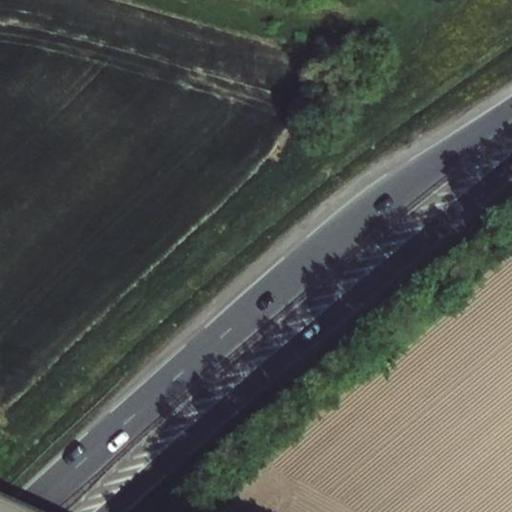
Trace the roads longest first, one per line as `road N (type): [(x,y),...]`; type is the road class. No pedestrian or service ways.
road 1 (trunk): [(511,112),(311,258),(27,511)]
road 2 (trunk): [(110,511),(511,163)]
